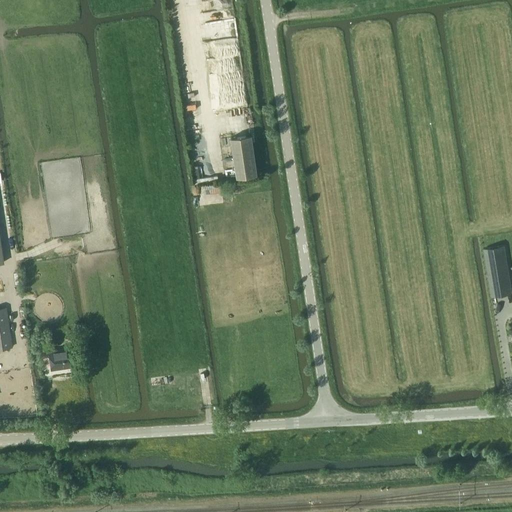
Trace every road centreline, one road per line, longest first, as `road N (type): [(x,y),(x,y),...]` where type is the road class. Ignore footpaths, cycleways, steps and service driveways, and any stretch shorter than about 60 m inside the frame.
road 1 (unclassified): [(327,422),(265,0)]
road 2 (unclassified): [(0,439),(327,422)]
road 3 (unclassified): [(327,422),(511,410)]
